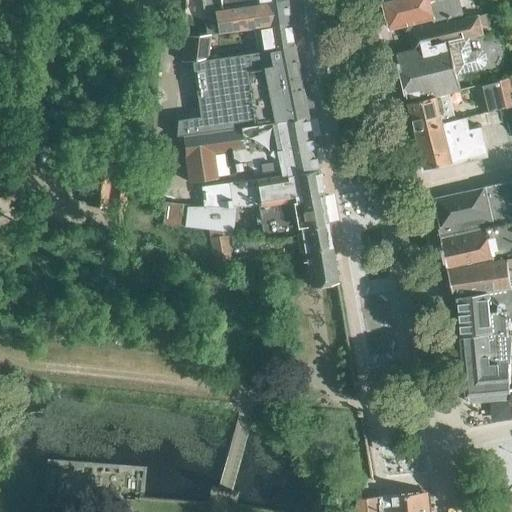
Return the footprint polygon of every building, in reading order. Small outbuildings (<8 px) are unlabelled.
[(286,0),(285,0),(200,0),(202,10),(220,7),(221,9),(251,7),(250,5),(286,0)] [(253,28),(289,22),(286,0),(250,5),(251,7),(221,9),(222,19),(207,22),(209,34),(221,33),(253,28)] [(459,0),(383,0),(390,29),(433,20),(433,23),(463,17),(459,0)] [(409,102),(437,96),(461,90),(457,75),(482,70),(485,67),(487,63),(485,55),(482,52),(478,51),(472,52),(469,38),(484,35),(480,16),(461,20),(410,32),(414,49),(396,54),(409,102)] [(266,50),(293,46),(289,22),(253,28),(257,52),(266,50)] [(184,36),(181,62),(208,58),(210,35),(184,36)] [(198,134),(308,119),(293,46),(266,50),(266,51),(223,59),(227,80),(242,78),(248,111),(196,118),(175,120),(174,138),(181,137),(198,134)] [(493,111),(511,106),(511,91),(509,79),(487,84),(493,111)] [(415,129),(455,120),(449,96),(438,99),(437,96),(409,102),(415,129)] [(455,120),(464,160),(489,154),(482,127),(471,130),(468,118),(455,120)] [(232,154),(312,141),(308,119),(198,134),(181,137),(185,161),(213,157),(213,153),(231,151),(232,154)] [(425,168),(464,160),(455,120),(415,129),(425,168)] [(312,141),(232,154),(235,171),(252,169),(253,175),(316,164),(312,141)] [(213,157),(185,161),(188,184),(217,179),(213,157)] [(86,205),(127,210),(133,168),(78,162),(74,190),(87,192),(86,205)] [(282,203),(322,195),(318,171),(262,180),(256,181),(229,183),(202,187),(204,200),(230,197),(232,207),(261,207),(282,203)] [(439,237),(511,220),(511,180),(486,186),(486,189),(444,198),(445,205),(438,207),(441,221),(442,223),(443,227),(437,229),(439,237)] [(261,207),(236,209),(233,232),(279,237),(297,234),(301,233),(299,226),(326,221),(322,195),(282,203),(261,207)] [(185,226),(187,207),(164,205),(162,224),(185,226)] [(187,207),(185,226),(233,232),(236,209),(187,207)] [(511,256),(511,220),(439,237),(445,264),(493,259),(493,261),(511,256)] [(305,252),(331,247),(326,221),(299,226),(301,233),(297,234),(300,252),(305,252)] [(331,247),(305,252),(311,286),(337,281),(331,247)] [(511,286),(511,256),(493,261),(493,259),(445,264),(451,293),(458,292),(459,296),(503,288),(511,286)] [(511,286),(503,288),(459,296),(466,373),(467,392),(510,388),(511,339),(511,286)] [(358,511),(431,511),(430,491),(421,491),(374,496),(356,498),(358,511)]
